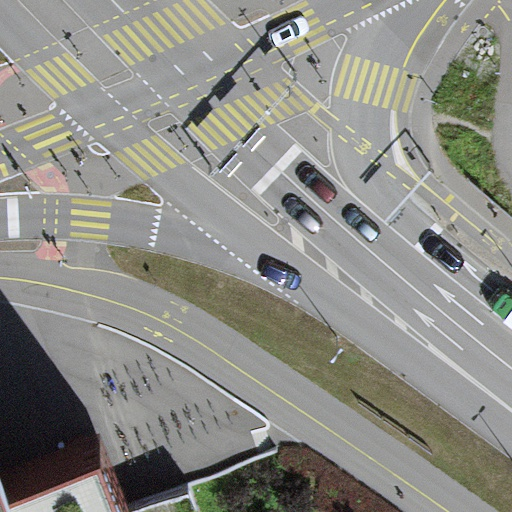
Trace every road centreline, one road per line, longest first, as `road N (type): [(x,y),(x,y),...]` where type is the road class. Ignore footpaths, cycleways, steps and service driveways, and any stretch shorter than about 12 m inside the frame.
road 1 (primary): [(511,374),(185,72)]
road 2 (primary): [(511,372),(425,240),(368,181),(358,149),(364,83),(415,0)]
road 3 (primary): [(265,253),(511,405)]
road 4 (primary): [(0,216),(160,231),(265,253)]
road 5 (primary): [(100,111),(265,253)]
road 6 (primary): [(185,72),(331,0)]
road 7 (primary): [(0,15),(100,111)]
